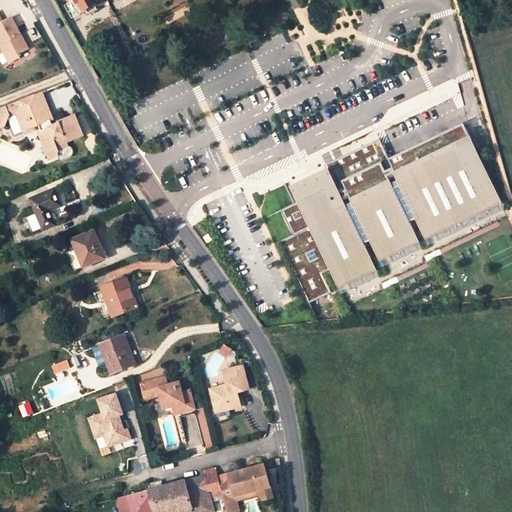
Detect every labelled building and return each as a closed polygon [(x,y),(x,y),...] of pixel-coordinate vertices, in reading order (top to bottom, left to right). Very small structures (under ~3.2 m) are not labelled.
[(77,0),(84,12),(87,11),(88,13),(97,9),(95,6),(97,5),(94,0),(77,0)] [(2,22),(0,18),(0,39),(2,43),(0,43),(0,44),(4,52),(6,50),(12,60),(19,57),(20,52),(28,48),(11,17),(2,22)] [(12,60),(6,50),(4,52),(9,62),(12,60)] [(39,124),(50,119),(53,118),(42,91),(13,103),(16,111),(21,122),(29,118),(32,124),(34,123),(35,126),(39,124)] [(13,103),(6,106),(9,114),(16,111),(13,103)] [(0,128),(4,126),(9,114),(6,106),(1,108),(0,110),(0,128)] [(42,133),(46,143),(44,144),(51,160),(60,156),(58,153),(69,148),(66,142),(84,135),(76,116),(59,124),(59,126),(54,128),(42,133)] [(32,124),(29,118),(21,122),(24,130),(35,126),(34,123),(32,124)] [(50,119),(39,124),(42,133),(54,128),(50,119)] [(464,123),(389,159),(380,139),(290,181),(299,202),(282,210),(294,235),(280,242),(309,304),(333,293),(323,274),(331,270),(339,287),(376,270),(364,244),(371,241),(381,260),(419,242),(411,222),(418,219),(428,238),(501,202),(464,123)] [(60,156),(61,159),(75,152),(76,148),(72,146),(69,148),(58,153),(60,156)] [(49,211),(61,207),(54,189),(31,199),(44,230),(55,225),(49,211)] [(98,244),(100,243),(94,231),(73,240),(76,249),(68,252),(75,270),(104,259),(98,244)] [(209,234),(204,238),(208,244),(213,240),(209,234)] [(127,279),(103,288),(104,290),(107,300),(113,316),(137,307),(127,279)] [(107,300),(104,290),(96,293),(99,303),(107,300)] [(125,335),(92,348),(97,359),(105,356),(108,364),(112,373),(136,364),(125,335)] [(105,356),(97,359),(100,367),(108,364),(105,356)] [(55,374),(69,368),(67,362),(52,367),(55,374)] [(245,364),(226,369),(230,387),(226,388),(225,385),(212,388),(216,405),(233,401),(234,406),(244,404),(243,395),(237,396),(236,391),(246,389),(250,388),(245,364)] [(169,384),(167,376),(150,380),(142,382),(143,386),(146,398),(154,396),(152,391),(160,390),(162,398),(172,406),(176,405),(178,413),(196,409),(191,389),(183,391),(181,381),(169,384)] [(154,400),(162,398),(160,390),(152,391),(154,396),(154,400)] [(122,432),(116,416),(124,413),(118,394),(101,400),(106,413),(92,418),(98,437),(106,434),(110,445),(132,438),(129,429),(122,432)] [(171,406),(172,406),(162,398),(165,408),(171,406)] [(234,406),(233,401),(216,405),(217,410),(234,406)] [(195,412),(207,448),(217,444),(204,409),(195,412)] [(236,500),(271,489),(263,463),(228,473),(236,500)] [(201,471),(202,475),(185,480),(162,486),(161,481),(151,484),(152,489),(149,489),(155,511),(183,511),(183,510),(192,507),(193,511),(212,511),(214,511),(211,501),(224,498),(222,491),(220,491),(217,477),(215,467),(201,471)] [(228,473),(217,477),(220,491),(222,491),(224,498),(227,511),(238,511),(236,500),(228,473)] [(155,511),(149,489),(118,497),(116,498),(121,511),(155,511)]
